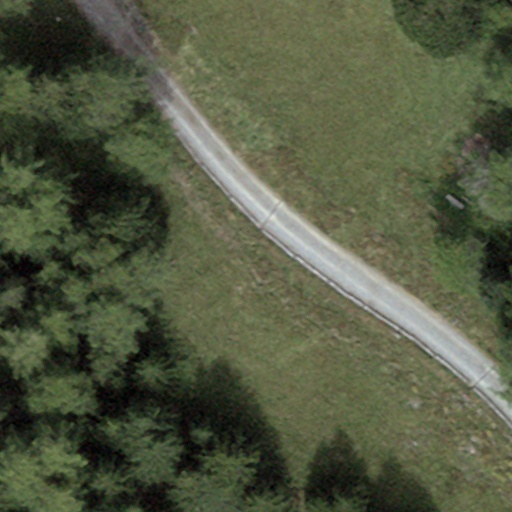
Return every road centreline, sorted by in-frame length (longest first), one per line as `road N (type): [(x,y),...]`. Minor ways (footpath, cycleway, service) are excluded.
road 1 (track): [(511,397),(290,224),(79,0)]
road 2 (track): [(194,511),(0,402)]
